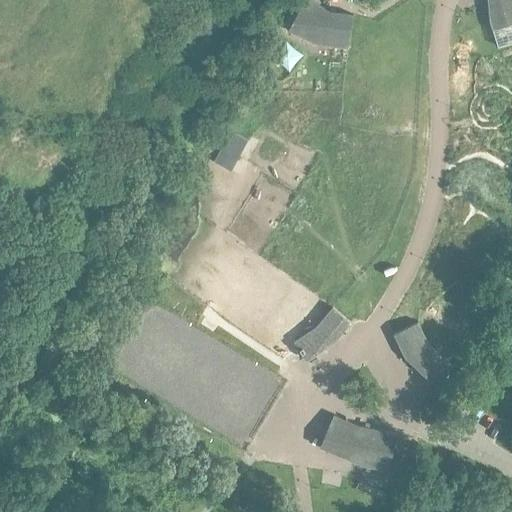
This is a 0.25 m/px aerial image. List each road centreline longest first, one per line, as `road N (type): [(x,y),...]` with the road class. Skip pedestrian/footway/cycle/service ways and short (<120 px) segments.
road 1 (residential): [(451,0),(439,31),(441,156),(414,266),(384,317),(307,382)]
road 2 (residential): [(462,438),(307,382)]
